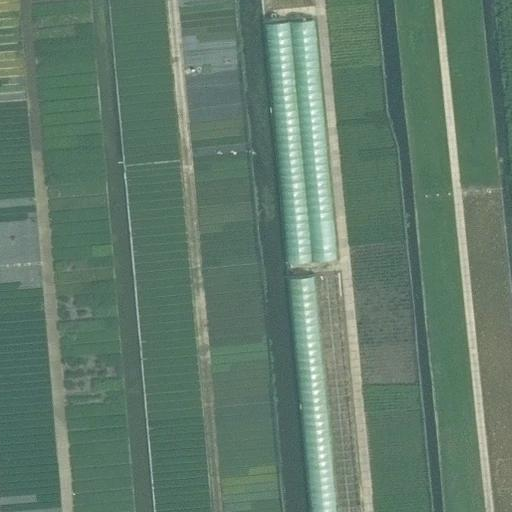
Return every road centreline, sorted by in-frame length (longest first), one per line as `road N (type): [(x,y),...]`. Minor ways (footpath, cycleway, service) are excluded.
road 1 (track): [(376,511),(322,0)]
road 2 (track): [(216,511),(169,0)]
road 3 (track): [(64,511),(23,0)]
